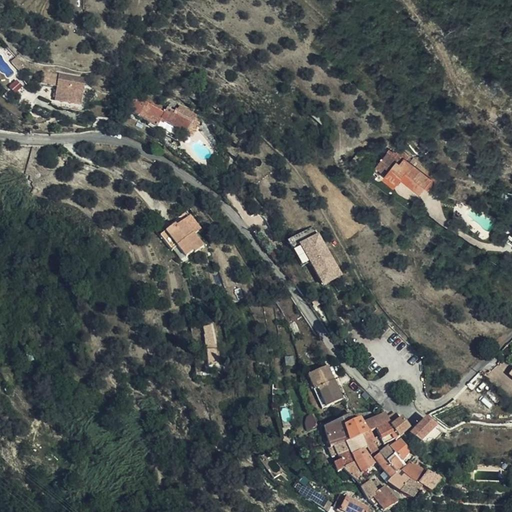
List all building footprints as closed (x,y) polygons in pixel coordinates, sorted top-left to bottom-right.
[(34,59),(26,49),(25,59),(29,63),(34,59)] [(41,85),(56,87),(58,73),(43,71),(41,85)] [(82,105),(86,79),(60,75),(56,101),(82,105)] [(17,81),(10,88),(16,94),(23,87),(17,81)] [(140,114),(159,123),(163,116),(188,128),(196,113),(198,109),(188,104),(187,106),(181,103),(179,105),(177,104),(176,107),(169,103),(164,101),(159,102),(154,100),(155,98),(145,95),(144,98),(135,94),(133,99),(131,104),(129,107),(141,112),(140,114)] [(196,113),(188,128),(193,131),(201,115),(196,113)] [(402,159),(407,154),(394,144),(390,149),(402,159)] [(433,190),(440,181),(407,154),(402,159),(390,149),(378,163),(388,171),(399,180),(404,174),(422,189),(426,184),(433,190)] [(299,167),(293,160),(289,163),(296,170),(299,167)] [(396,183),(399,180),(388,171),(385,174),(396,183)] [(193,204),(187,209),(197,222),(204,216),(193,204)] [(185,207),(170,220),(172,226),(175,237),(202,226),(197,222),(187,209),(185,207)] [(172,226),(170,220),(164,226),(176,240),(175,237),(172,226)] [(175,237),(176,240),(182,236),(190,245),(197,239),(199,242),(208,234),(202,226),(175,237)] [(317,235),(313,228),(288,242),(302,266),(309,262),(323,286),(343,275),(319,234),(317,235)] [(209,364),(222,362),(214,324),(206,326),(207,334),(206,334),(207,339),(205,340),(209,364)] [(329,366),(327,367),(337,389),(338,388),(329,366)] [(308,374),(314,390),(318,389),(326,407),(343,400),(342,397),(338,388),(337,389),(327,367),(308,374)] [(318,389),(314,390),(322,409),(326,407),(318,389)] [(365,414),(366,419),(370,426),(377,423),(385,418),(393,414),(389,408),(387,404),(365,414)] [(396,404),(389,408),(393,414),(400,428),(409,421),(402,409),(399,410),(396,404)] [(343,426),(345,429),(366,419),(365,414),(364,411),(358,413),(355,405),(344,409),(353,421),(343,426)] [(328,420),(334,435),(345,429),(343,426),(353,421),(344,409),(337,412),(328,420)] [(400,428),(393,414),(385,418),(393,433),(400,428)] [(428,455),(430,448),(445,433),(426,417),(416,428),(409,435),(426,445),(422,454),(428,455)] [(393,433),(385,418),(377,423),(380,427),(383,434),(385,438),(393,433)] [(352,449),(355,453),(366,445),(368,443),(361,432),(370,426),(366,419),(345,429),(334,435),(332,436),(336,445),(342,442),(347,440),(352,449)] [(373,431),(370,426),(361,432),(368,443),(372,447),(377,444),(379,442),(377,438),(373,431)] [(377,438),(383,434),(380,427),(373,431),(377,438)] [(392,439),(398,444),(405,450),(411,444),(402,432),(396,438),(392,439)] [(384,442),(381,446),(388,454),(398,444),(392,439),(389,438),(384,442)] [(339,457),(342,462),(347,459),(355,453),(352,449),(347,440),(342,442),(342,448),(337,452),(339,457)] [(326,442),(316,447),(319,453),(330,448),(326,442)] [(388,454),(381,446),(376,451),(390,467),(386,470),(390,476),(395,479),(412,455),(405,450),(398,444),(388,454)] [(412,455),(417,448),(411,444),(405,450),(412,455)] [(355,453),(366,467),(367,466),(371,470),(378,464),(375,459),(376,458),(366,445),(355,453)] [(356,471),(362,477),(368,470),(366,467),(355,453),(347,459),(351,465),(356,471)] [(412,455),(395,479),(404,486),(413,476),(416,473),(424,462),(412,455)] [(424,462),(416,473),(424,479),(431,484),(434,481),(441,486),(442,484),(443,485),(449,477),(437,470),(424,462)] [(413,476),(404,486),(414,490),(421,484),(424,479),(416,473),(413,476)] [(377,489),(383,499),(396,491),(389,483),(382,474),(375,477),(381,486),(377,489)] [(378,502),(383,499),(377,489),(381,486),(375,477),(374,475),(365,480),(364,481),(369,489),(373,495),(377,493),(378,495),(375,498),(378,502)] [(383,499),(385,504),(400,496),(396,491),(383,499)] [(334,507),(342,511),(356,511),(360,506),(341,496),(334,507)]
